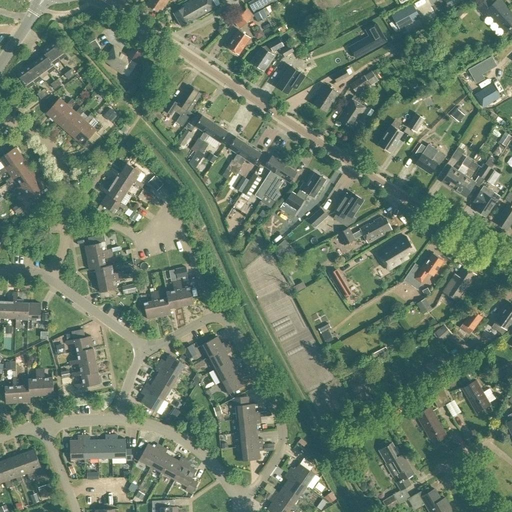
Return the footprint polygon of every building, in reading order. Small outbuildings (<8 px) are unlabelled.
[(149,0),(146,6),(157,14),(160,10),(161,11),(168,0),(149,0)] [(213,0),(192,0),(183,6),(184,7),(173,13),(182,27),(193,21),(192,20),(195,18),(195,19),(212,9),(217,6),(213,0)] [(255,0),(254,0),(248,3),(249,4),(253,12),(253,13),(260,9),(255,0)] [(496,0),(492,4),(488,0),(484,0),(477,8),(483,15),(487,12),(506,32),(511,26),(511,12),(500,0),(496,0)] [(412,4),(391,15),(399,30),(420,18),(412,4)] [(266,7),(253,14),(258,22),(270,15),(266,7)] [(461,8),(455,13),(459,18),(465,12),(461,8)] [(247,9),(240,15),(247,23),(254,17),(247,9)] [(385,18),(393,33),(399,30),(391,15),(385,18)] [(368,36),(349,47),(356,59),(387,42),(377,23),(364,29),(368,36)] [(287,33),(289,37),(300,31),(297,27),(287,33)] [(250,38),(239,30),(227,47),(238,55),(250,38)] [(280,36),(283,43),(290,39),(286,32),(280,36)] [(283,46),(279,38),(262,48),(252,62),(263,70),(273,56),(269,53),(274,50),(275,51),(283,46)] [(95,39),(89,43),(95,52),(101,48),(95,39)] [(49,46),(60,60),(67,55),(56,41),(49,46)] [(403,41),(398,44),(403,51),(408,48),(403,41)] [(290,45),(281,50),(284,57),(294,51),(290,45)] [(53,65),(60,60),(49,46),(42,51),(45,54),(53,66),(53,65)] [(324,46),(319,50),(327,61),(332,57),(324,46)] [(125,55),(114,48),(105,61),(130,77),(140,61),(139,61),(143,55),(133,48),(131,52),(128,51),(125,55)] [(303,64),(314,59),(311,53),(300,59),(303,64)] [(45,54),(38,59),(48,74),(56,68),(53,65),(53,66),(45,54)] [(492,56),(468,70),(475,82),(483,77),(481,74),(497,65),(492,56)] [(38,59),(31,64),(42,79),(48,74),(38,59)] [(35,83),(42,79),(31,64),(24,69),(35,83)] [(288,93),(292,87),(297,90),(306,76),(290,66),(287,71),(277,86),(288,93)] [(345,68),(332,75),(337,83),(349,76),(345,68)] [(35,83),(24,69),(18,74),(28,88),(35,83)] [(364,75),(371,85),(378,80),(372,70),(364,75)] [(356,93),(369,84),(364,76),(350,85),(356,93)] [(89,83),(85,88),(90,92),(94,88),(89,83)] [(492,84),(474,95),(481,107),(499,96),(492,84)] [(339,94),(326,85),(314,104),(326,112),(339,94)] [(192,89),(191,88),(180,105),(171,99),(164,111),(171,115),(174,111),(184,117),(188,111),(189,113),(201,94),(197,92),(197,90),(194,89),(192,89)] [(434,88),(412,99),(415,104),(437,93),(434,88)] [(69,106),(71,108),(76,102),(72,99),(67,105),(60,98),(46,114),(56,121),(69,106)] [(366,109),(351,99),(337,119),(352,129),(366,109)] [(56,121),(65,129),(78,114),(80,116),(85,110),(81,107),(76,112),(71,108),(69,106),(56,121)] [(110,108),(105,114),(113,121),(118,115),(110,108)] [(163,116),(157,110),(153,113),(159,120),(163,116)] [(458,110),(452,116),(459,122),(464,115),(458,110)] [(407,127),(416,133),(425,119),(415,113),(407,127)] [(491,113),(489,117),(496,122),(499,117),(491,113)] [(65,129),(74,137),(87,122),(89,124),(94,118),(90,115),(85,120),(80,116),(78,114),(65,129)] [(188,155),(193,158),(215,124),(202,116),(195,126),(204,132),(199,138),(188,155)] [(394,120),(391,125),(378,144),(390,152),(406,128),(394,120)] [(87,122),(74,137),(83,145),(96,131),(98,132),(103,126),(99,123),(94,128),(89,124),(87,122)] [(215,124),(193,158),(189,163),(195,170),(204,154),(203,154),(209,144),(208,144),(212,137),(221,142),(227,132),(215,124)] [(185,129),(177,142),(184,146),(192,133),(185,129)] [(499,142),(506,146),(511,137),(505,132),(499,142)] [(227,169),(231,172),(248,146),(236,138),(229,148),(237,153),(233,160),(232,160),(227,169)] [(461,142),(451,157),(457,161),(464,151),(462,149),(465,145),(461,142)] [(439,165),(445,154),(428,144),(426,147),(421,144),(414,154),(420,158),(415,164),(431,174),(437,163),(439,165)] [(493,153),(499,157),(505,149),(500,145),(499,147),(498,147),(493,153)] [(248,146),(231,172),(237,175),(242,166),(237,163),(242,156),(254,164),(261,154),(248,146)] [(6,169),(23,158),(16,148),(0,158),(0,162),(1,162),(5,167),(6,169)] [(270,170),(266,177),(255,195),(261,199),(265,194),(284,164),(272,156),(265,167),(270,170)] [(442,182),(454,189),(472,162),(466,157),(461,164),(462,164),(457,171),(451,167),(442,182)] [(485,180),(491,170),(497,161),(491,157),(478,176),(485,180)] [(8,172),(11,177),(13,179),(30,167),(23,158),(6,169),(5,167),(0,170),(0,173),(2,176),(8,172)] [(472,162),(454,189),(466,197),(475,183),(469,179),(478,165),(472,162)] [(135,182),(134,183),(142,188),(144,184),(137,180),(141,173),(127,163),(121,173),(135,182)] [(284,164),(265,194),(275,201),(281,195),(278,188),(284,179),(290,183),(297,172),(284,164)] [(15,181),(18,187),(20,189),(37,177),(30,167),(13,179),(11,177),(5,181),(9,186),(15,181)] [(118,177),(114,184),(128,193),(134,183),(135,182),(121,173),(112,168),(110,171),(118,177)] [(491,170),(485,180),(490,183),(497,173),(491,170)] [(303,183),(300,189),(308,194),(314,198),(326,180),(315,173),(307,185),(303,183)] [(253,174),(242,193),(250,198),(262,179),(253,174)] [(155,176),(148,182),(157,191),(163,185),(155,176)] [(236,189),(241,192),(249,180),(244,176),(236,189)] [(20,189),(18,187),(13,191),(16,195),(22,191),(27,199),(28,198),(31,202),(40,197),(37,192),(44,187),(37,177),(20,189)] [(99,189),(107,194),(121,203),(128,193),(114,184),(110,190),(102,185),(99,189)] [(499,196),(493,192),(483,186),(473,202),(478,205),(475,209),(486,216),(499,196)] [(143,188),(139,197),(150,202),(155,193),(143,188)] [(292,192),(285,203),(296,210),(297,211),(304,200),(303,200),(296,195),(292,192)] [(346,193),(333,212),(336,214),(334,217),(336,218),(347,226),(354,222),(356,218),(353,216),(363,200),(352,193),(350,196),(346,193)] [(121,203),(107,194),(101,204),(115,213),(119,206),(127,211),(129,208),(121,203)] [(21,203),(13,208),(17,214),(25,208),(21,203)] [(511,204),(510,207),(507,205),(495,222),(507,230),(511,222),(511,204)] [(321,209),(308,220),(316,228),(328,217),(321,209)] [(133,212),(129,218),(135,221),(139,215),(133,212)] [(383,220),(381,217),(373,221),(374,222),(370,225),(369,223),(359,229),(360,230),(352,235),(348,228),(338,234),(344,246),(355,240),(355,239),(363,235),(367,243),(392,230),(386,218),(383,220)] [(87,241),(88,245),(101,243),(107,242),(106,237),(87,241)] [(415,251),(406,237),(395,243),(396,244),(393,246),(392,245),(378,254),(387,270),(407,258),(406,256),(415,251)] [(87,258),(112,253),(112,249),(103,251),(101,243),(88,245),(85,246),(87,258)] [(90,270),(95,269),(106,267),(106,266),(105,258),(113,257),(112,253),(87,258),(90,270)] [(404,280),(410,284),(417,289),(420,284),(428,273),(433,276),(443,261),(441,260),(442,258),(438,256),(437,257),(432,254),(427,261),(426,260),(421,267),(415,264),(404,280)] [(281,267),(280,268),(286,278),(292,275),(286,264),(281,267)] [(95,269),(98,280),(123,275),(122,271),(114,273),(112,265),(106,266),(106,267),(95,269)] [(186,267),(176,269),(177,278),(188,277),(186,267)] [(443,292),(444,293),(458,302),(469,285),(467,283),(474,273),(464,267),(458,275),(455,273),(443,292)] [(328,274),(344,299),(352,294),(337,269),(328,274)] [(123,275),(98,280),(100,292),(116,289),(115,281),(124,279),(123,275)] [(181,280),(177,281),(182,306),(193,303),(190,287),(182,288),(181,280)] [(166,292),(167,298),(168,298),(170,308),(182,306),(177,281),(172,282),(174,290),(166,292)] [(134,285),(121,288),(122,295),(135,293),(134,285)] [(5,318),(13,318),(16,318),(16,319),(17,319),(17,302),(17,293),(13,292),(13,301),(5,301),(5,318)] [(159,316),(154,292),(150,293),(152,301),(144,303),(147,319),(159,316)] [(158,292),(154,292),(159,316),(171,314),(170,308),(168,298),(167,298),(160,300),(158,292)] [(426,298),(417,304),(423,314),(432,309),(426,298)] [(20,329),(20,328),(20,319),(28,320),(29,320),(29,303),(17,302),(17,319),(16,319),(16,329),(20,329)] [(511,321),(511,304),(509,302),(495,322),(492,327),(502,335),(511,321)] [(29,320),(28,320),(27,328),(32,329),(32,320),(40,320),(41,303),(29,303),(29,320)] [(483,318),(473,310),(464,323),(473,330),(483,318)] [(329,324),(319,329),(321,334),(331,328),(329,324)] [(444,324),(435,333),(443,342),(452,333),(444,324)] [(71,331),(73,339),(66,341),(67,345),(75,344),(77,351),(93,348),(90,336),(85,337),(83,329),(71,331)] [(328,335),(323,337),(326,344),(331,341),(328,335)] [(201,345),(207,357),(228,346),(225,341),(221,343),(217,336),(201,345)] [(192,345),(183,350),(188,359),(197,354),(192,345)] [(207,357),(214,370),(230,361),(227,354),(230,352),(228,346),(207,357)] [(386,347),(371,354),(373,358),(388,350),(386,347)] [(71,365),(79,363),(95,360),(93,348),(77,351),(78,359),(70,361),(71,365)] [(158,364),(178,376),(186,364),(169,354),(165,361),(162,359),(158,364)] [(73,377),(81,375),(97,372),(95,360),(79,363),(81,371),(72,372),(73,377)] [(15,361),(5,362),(5,370),(16,369),(15,361)] [(214,370),(221,382),(241,371),(238,366),(234,368),(230,361),(214,370)] [(159,372),(155,379),(171,388),(178,376),(158,364),(155,370),(159,372)] [(435,364),(427,368),(430,374),(439,370),(435,364)] [(36,378),(29,379),(30,395),(42,395),(40,369),(36,370),(36,378)] [(40,369),(42,395),(54,394),(53,377),(45,378),(44,369),(40,369)] [(17,386),(16,371),(12,371),(13,386),(5,387),(6,403),(18,403),(17,386)] [(64,372),(61,372),(62,379),(64,379),(70,377),(69,371),(64,372)] [(241,371),(221,382),(227,394),(244,385),(240,378),(244,376),(241,371)] [(81,375),(83,383),(74,385),(75,388),(100,384),(97,372),(81,375)] [(25,385),(17,386),(18,403),(30,402),(30,395),(29,379),(29,377),(25,377),(25,385)] [(147,383),(144,388),(164,400),(171,388),(155,379),(151,385),(147,383)] [(477,413),(490,405),(476,381),(463,388),(477,413)] [(217,385),(206,391),(209,396),(219,390),(217,385)] [(65,394),(74,393),(73,386),(64,387),(65,394)] [(164,400),(144,388),(141,393),(145,395),(141,403),(157,412),(164,400)] [(437,391),(445,405),(450,402),(443,388),(437,391)] [(445,405),(437,391),(431,395),(438,409),(445,405)] [(237,420),(260,417),(259,412),(255,412),(254,404),(249,404),(248,397),(232,399),(233,407),(235,406),(237,420)] [(216,416),(222,414),(219,407),(214,408),(216,416)] [(395,408),(391,411),(395,417),(402,413),(399,408),(398,407),(395,408)] [(447,436),(430,407),(417,415),(431,439),(436,436),(439,441),(447,436)] [(175,408),(171,415),(176,418),(180,412),(175,408)] [(376,409),(367,413),(369,417),(378,413),(376,409)] [(237,420),(238,434),(257,432),(256,424),(260,424),(260,417),(237,420)] [(238,434),(239,447),(263,445),(262,439),(258,439),(257,432),(238,434)] [(84,459),(98,459),(97,440),(90,440),(89,435),(84,436),(84,459)] [(98,459),(112,458),(111,435),(105,435),(105,440),(97,440),(98,459)] [(111,435),(112,458),(126,458),(126,460),(132,460),(131,449),(126,449),(126,439),(117,439),(117,435),(111,435)] [(70,460),(84,459),(84,436),(77,436),(78,440),(70,441),(70,460)] [(139,460),(151,467),(162,447),(157,444),(155,448),(148,444),(139,460)] [(380,451),(383,457),(388,464),(386,466),(393,477),(398,474),(401,480),(396,483),(401,490),(411,484),(407,478),(414,474),(402,454),(399,456),(392,444),(380,451)] [(263,445),(239,447),(241,461),(260,459),(259,451),(263,451),(263,445)] [(167,450),(162,447),(151,467),(163,474),(172,457),(165,454),(167,450)] [(34,449),(23,453),(30,472),(27,473),(29,480),(35,478),(32,471),(41,468),(34,449)] [(23,453),(11,458),(18,476),(16,477),(18,484),(24,482),(21,475),(27,473),(30,472),(23,453)] [(163,474),(175,480),(186,460),(181,457),(179,461),(172,457),(163,474)] [(11,458),(0,462),(7,481),(5,482),(7,488),(12,486),(10,479),(16,477),(18,476),(11,458)] [(186,460),(175,480),(187,487),(185,490),(192,494),(198,483),(192,479),(196,470),(189,467),(191,463),(186,460)] [(287,473),(307,486),(315,474),(299,463),(294,470),(291,468),(287,473)] [(288,480),(284,486),(299,497),(307,486),(287,473),(284,477),(288,480)] [(129,489),(130,490),(134,492),(138,486),(132,483),(129,489)] [(291,508),(299,497),(284,486),(279,493),(275,490),(272,495),(291,508)] [(420,496),(429,511),(452,511),(445,498),(441,500),(434,489),(420,496)] [(53,490),(41,494),(43,500),(55,497),(53,490)] [(136,497),(142,501),(145,495),(139,492),(136,497)] [(288,511),(291,508),(272,495),(268,492),(265,497),(272,503),(268,509),(272,511),(288,511)] [(330,493),(325,497),(329,503),(335,499),(330,493)] [(393,494),(382,501),(386,507),(387,506),(390,510),(401,502),(399,498),(397,500),(393,494)] [(177,511),(177,506),(165,507),(165,500),(152,501),(152,508),(158,507),(158,511),(177,511)] [(16,504),(18,511),(24,509),(21,502),(16,504)]
